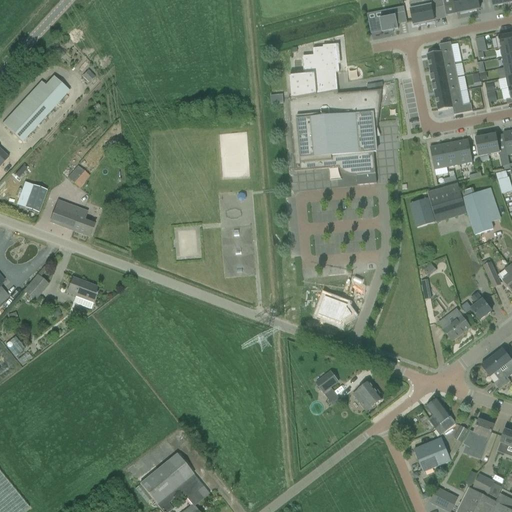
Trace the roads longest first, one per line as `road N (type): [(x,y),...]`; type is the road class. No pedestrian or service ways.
road 1 (unclassified): [(391,368),(0,219)]
road 2 (track): [(277,326),(246,0)]
road 3 (residential): [(410,44),(424,132),(511,114)]
road 4 (unclassified): [(266,511),(382,423)]
